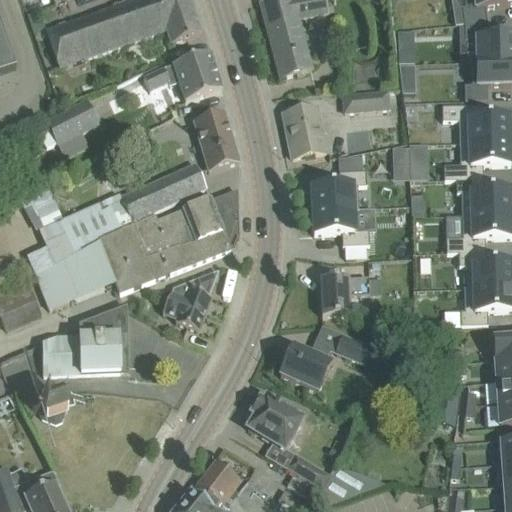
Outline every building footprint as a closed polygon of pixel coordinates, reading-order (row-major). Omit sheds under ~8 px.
[(142,0),(45,34),(52,52),(59,72),(167,36),(172,49),(182,45),(201,38),(187,0),(142,0)] [(311,74),(298,22),(327,17),(323,0),(293,0),(291,1),(291,0),(290,0),(260,8),(280,82),(311,74)] [(462,14),(464,28),(469,28),(487,27),(485,12),(511,7),(511,0),(467,0),(469,13),(462,14)] [(0,76),(16,71),(0,24),(0,76)] [(476,44),(477,66),(477,67),(511,65),(511,41),(487,43),(487,27),(469,28),(464,28),(464,29),(464,31),(465,45),(476,44)] [(398,69),(410,68),(410,56),(398,57),(398,69)] [(171,86),(172,89),(181,86),(187,106),(222,94),(210,57),(173,69),(173,70),(166,72),(166,71),(142,79),(147,93),(171,86)] [(511,65),(477,67),(477,66),(470,66),(471,90),(464,90),(464,106),(487,105),(487,91),(511,89),(511,65)] [(414,84),(400,85),(402,98),(415,98),(414,84)] [(345,117),(390,113),(388,98),(343,101),(345,117)] [(86,104),(45,125),(57,151),(99,129),(86,104)] [(480,110),(441,111),(442,125),(458,125),(459,148),(510,146),(509,122),(481,123),(480,110)] [(292,163),(312,159),(325,157),(316,112),(287,118),(292,145),(289,145),(292,163)] [(210,176),(219,173),(239,167),(224,118),(196,127),(210,176)] [(460,171),(443,171),(443,185),(455,185),(483,184),(482,171),(510,170),(510,146),(459,148),(460,171)] [(409,154),(393,154),(393,167),(409,167),(409,154)] [(46,252),(26,260),(34,276),(52,267),(99,246),(156,219),(207,195),(195,169),(122,203),(120,199),(62,226),(43,235),(39,236),(46,252)] [(338,192),(311,193),(312,217),(354,215),(358,215),(357,192),(365,191),(365,177),(338,178),(338,192)] [(483,184),(455,185),(456,199),(461,199),(461,221),(511,220),(511,196),(483,197),(483,184)] [(156,219),(99,246),(115,288),(119,298),(230,255),(214,212),(211,204),(211,203),(192,210),(183,213),(184,215),(158,225),(156,219)] [(354,215),(312,217),(313,241),(340,240),(341,253),(368,252),(367,238),(355,238),(354,215)] [(462,244),(445,244),(446,258),(458,258),(485,257),(484,245),(511,243),(511,229),(511,220),(461,221),(462,244)] [(485,257),(458,258),(458,272),(468,271),(469,293),(469,294),(511,292),(511,268),(485,269),(485,257)] [(52,267),(34,276),(36,281),(50,315),(68,307),(52,267)] [(177,325),(175,328),(198,337),(211,303),(206,301),(209,295),(210,295),(218,274),(172,294),(162,319),(177,325)] [(368,285),(368,282),(337,284),(337,283),(333,283),(333,284),(320,285),(322,321),(349,320),(348,302),(369,301),(369,299),(368,285)] [(380,284),(368,285),(369,299),(369,301),(381,300),(380,284)] [(464,316),(460,316),(460,331),(487,330),(487,317),(511,316),(511,292),(469,294),(469,293),(463,293),(464,316)] [(0,321),(6,336),(43,321),(31,293),(0,305),(0,321)] [(42,348),(43,379),(100,378),(120,378),(119,342),(125,341),(125,343),(127,343),(125,312),(79,329),(79,342),(56,343),(42,348)] [(409,313),(394,314),(395,326),(409,326),(409,313)] [(365,371),(373,353),(343,341),(335,359),(365,371)] [(495,366),(511,364),(511,341),(493,343),(495,366)] [(325,366),(331,354),(315,346),(310,358),(293,351),(280,381),(317,398),(325,380),(316,376),(322,365),(325,366)] [(457,368),(465,368),(464,356),(456,356),(457,368)] [(10,360),(0,365),(0,420),(18,412),(6,389),(21,381),(10,360)] [(440,375),(453,377),(455,364),(442,362),(440,375)] [(511,364),(495,366),(496,387),(511,386),(511,364)] [(465,368),(457,368),(458,380),(466,380),(465,368)] [(511,407),(511,386),(496,387),(498,409),(511,407)] [(454,434),(460,396),(438,393),(433,431),(454,434)] [(466,409),(474,410),(476,398),(467,397),(466,409)] [(56,429),(62,426),(67,412),(64,406),(50,401),(45,404),(40,418),(42,423),(56,429)] [(285,415),(266,403),(263,407),(260,405),(251,418),(255,421),(248,433),(284,455),(302,425),(299,423),(301,419),(287,411),(285,415)] [(511,407),(498,409),(499,431),(511,430),(511,407)] [(473,422),(474,410),(466,409),(465,422),(473,422)] [(497,468),(497,469),(511,467),(511,445),(502,446),(503,468),(497,468)] [(453,459),(452,471),(460,472),(461,460),(453,459)] [(223,511),(243,486),(215,465),(196,491),(223,511)] [(499,490),(511,489),(511,467),(497,469),(499,490)] [(0,511),(64,511),(55,490),(39,498),(34,488),(30,490),(28,486),(21,471),(7,478),(6,474),(0,476),(0,511)] [(322,496),(316,503),(319,511),(325,511),(387,489),(336,471),(330,481),(322,494),(323,495),(323,496),(322,496)] [(458,484),(460,472),(452,471),(450,483),(458,484)] [(308,486),(322,494),(330,481),(316,472),(308,486)] [(314,492),(293,480),(287,490),(308,502),(314,492)] [(274,511),(275,511),(247,488),(227,511),(223,511),(196,491),(179,511),(274,511)] [(505,491),(506,511),(511,511),(511,489),(499,490),(499,491),(505,491)] [(301,511),(305,507),(284,495),(278,505),(290,511),(301,511)] [(456,502),(454,511),(462,511),(464,503),(456,502)]
